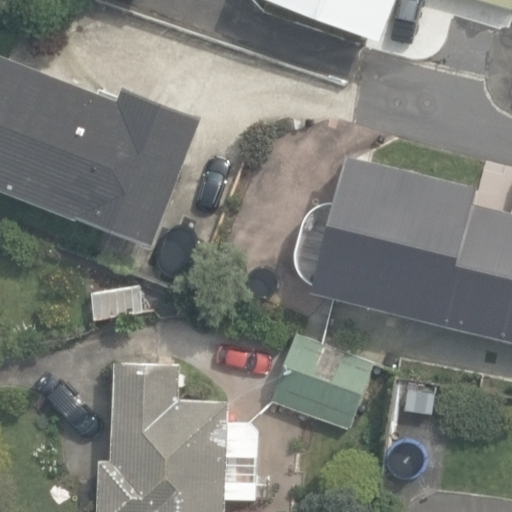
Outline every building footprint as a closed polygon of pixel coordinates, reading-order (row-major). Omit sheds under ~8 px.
[(285,0),(386,38),(400,0),(285,0)] [(0,181),(158,242),(208,112),(131,82),(125,95),(0,46),(0,181)] [(318,287),(511,335),(511,209),(479,201),(483,184),(352,151),(318,287)] [(89,282),(94,306),(144,298),(140,273),(89,282)] [(268,394),(346,423),(371,354),(293,325),(268,394)] [(95,511),(223,511),(225,489),(255,490),(258,423),(249,412),(228,412),(230,390),(179,387),(180,352),(113,352),(110,450),(98,450),(95,511)]
